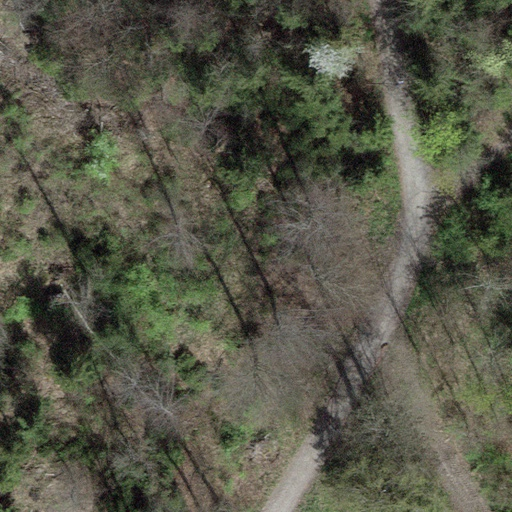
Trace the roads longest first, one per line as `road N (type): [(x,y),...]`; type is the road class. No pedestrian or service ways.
road 1 (track): [(279,511),(420,238),(511,161)]
road 2 (track): [(395,0),(420,238)]
